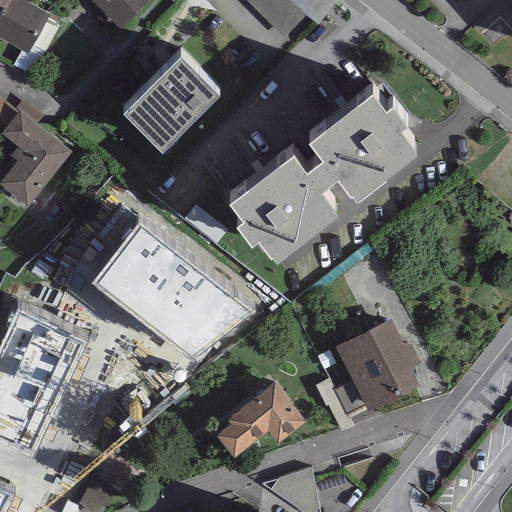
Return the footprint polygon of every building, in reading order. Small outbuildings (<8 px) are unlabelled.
[(49,5),(39,0),(0,0),(0,31),(27,46),(29,42),(44,50),(57,25),(42,17),(49,5)] [(160,0),(96,0),(129,32),(160,0)] [(245,0),(285,36),(304,16),(286,0),(245,0)] [(337,1),(335,0),(286,0),(304,16),(318,24),(337,1)] [(221,97),(180,58),(124,115),(165,154),(221,97)] [(388,114),(374,95),(309,145),(324,163),(308,175),(294,157),(231,206),(245,224),(237,230),(254,252),(262,246),(278,267),(339,221),(321,198),(340,184),(356,204),(418,156),(403,137),(411,131),(395,109),(388,114)] [(71,151),(20,110),(1,133),(18,147),(11,156),(16,161),(0,181),(0,184),(27,206),(71,151)] [(255,310),(139,226),(91,284),(193,358),(255,310)] [(86,343),(13,310),(0,339),(0,437),(36,454),(86,343)] [(405,342),(390,313),(335,341),(368,406),(420,380),(411,363),(420,358),(410,339),(405,342)] [(305,413),(275,375),(227,413),(231,417),(216,429),(234,450),(268,423),(277,435),(305,413)] [(276,483),(286,511),(323,511),(325,511),(309,471),(276,483)] [(0,511),(2,511),(15,486),(0,478),(0,511)] [(81,506),(92,511),(107,511),(119,490),(96,478),(81,506)] [(63,511),(38,499),(32,510),(34,511),(63,511)]
